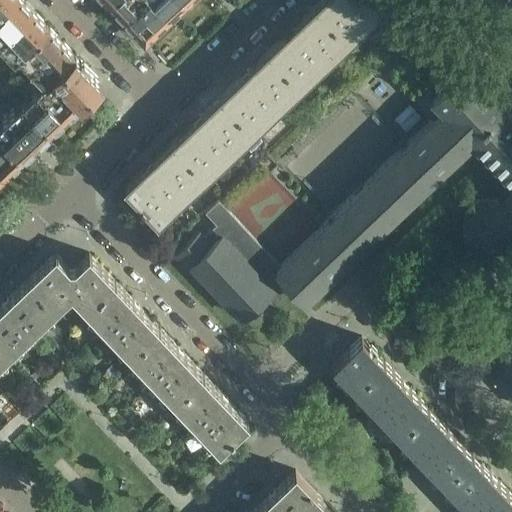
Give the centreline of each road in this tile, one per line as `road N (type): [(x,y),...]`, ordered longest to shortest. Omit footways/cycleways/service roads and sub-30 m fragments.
road 1 (residential): [(269,406),(384,298),(492,408)]
road 2 (residential): [(269,406),(71,201)]
road 3 (residential): [(169,104),(277,0)]
road 4 (residential): [(169,104),(64,0)]
road 5 (residential): [(71,201),(169,104)]
